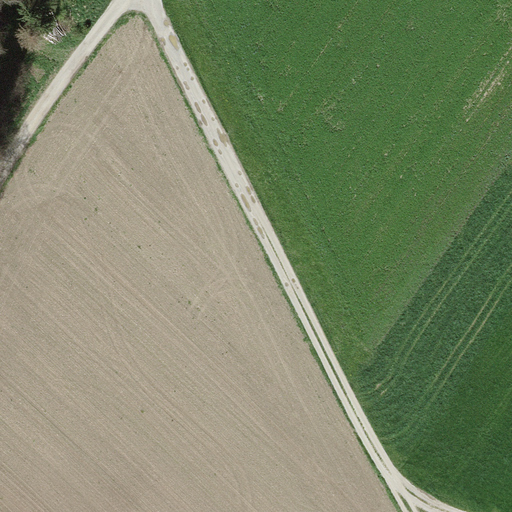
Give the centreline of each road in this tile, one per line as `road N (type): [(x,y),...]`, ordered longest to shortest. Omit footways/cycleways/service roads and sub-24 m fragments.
road 1 (track): [(410,511),(149,0)]
road 2 (track): [(0,173),(126,0)]
